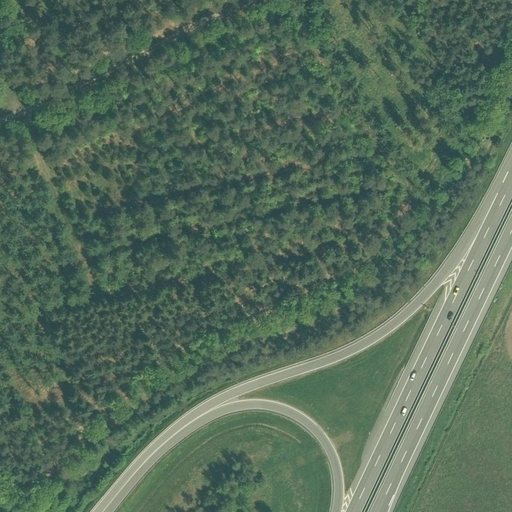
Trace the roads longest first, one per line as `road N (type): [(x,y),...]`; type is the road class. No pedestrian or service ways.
road 1 (motorway): [(511,175),(498,183),(446,269),(396,322),(366,343),(197,413),(163,438),(98,511)]
road 2 (motorway): [(511,179),(353,511)]
road 3 (motorway): [(112,511),(160,452),(199,422),(262,405),(296,415),(331,449),(336,511)]
road 4 (motorway): [(377,511),(511,233)]
road 5 (track): [(243,0),(0,111)]
